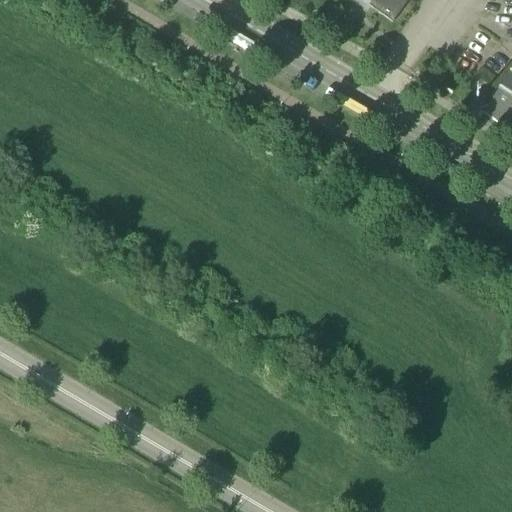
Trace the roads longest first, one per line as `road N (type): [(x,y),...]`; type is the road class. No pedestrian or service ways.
road 1 (secondary): [(511,181),(204,0)]
road 2 (unclassified): [(0,351),(273,511)]
